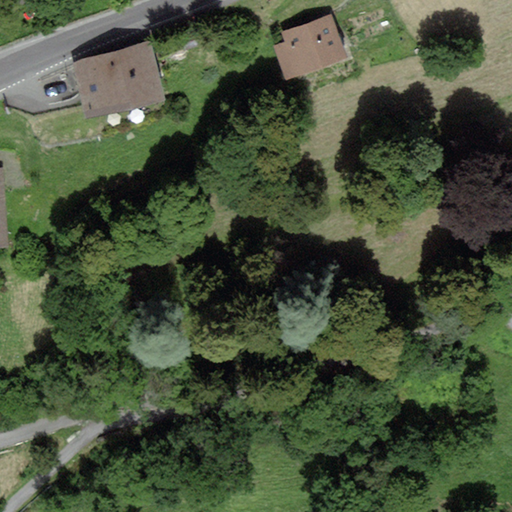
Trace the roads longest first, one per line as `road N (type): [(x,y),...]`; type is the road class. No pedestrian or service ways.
road 1 (residential): [(3,511),(114,423),(412,340),(511,292)]
road 2 (secondary): [(183,0),(0,71)]
